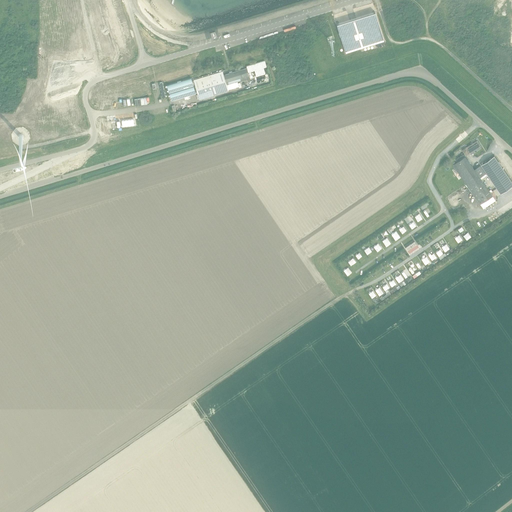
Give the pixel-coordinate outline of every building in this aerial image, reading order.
[(389,45),(375,7),(332,19),(345,57),(389,45)] [(193,80),(192,80),(196,93),(198,100),(199,100),(228,91),(226,85),(241,80),(240,78),(245,76),(247,80),(250,79),(248,72),(254,70),(256,76),(265,74),(264,68),(267,67),(265,61),(259,62),(248,66),(246,67),(247,68),(232,72),(229,72),(229,73),(225,75),(224,75),(222,71),(193,80)] [(191,78),(167,85),(171,100),(196,93),(191,78)] [(145,84),(126,88),(128,100),(148,96),(145,84)] [(39,134),(38,142),(44,148),(53,139),(50,133),(39,134)] [(462,150),(466,155),(471,152),(472,154),(481,147),(477,141),(462,150)] [(453,165),(464,181),(477,200),(480,204),(493,196),(490,191),(490,192),(480,178),(486,174),(480,165),(474,169),(464,154),(455,160),(457,162),(453,165)] [(493,157),(481,165),(500,192),(501,194),(511,186),(511,181),(494,156),(493,157)] [(446,249),(451,246),(447,240),(443,243),(446,249)] [(414,241),(405,248),(409,253),(418,247),(414,241)]
